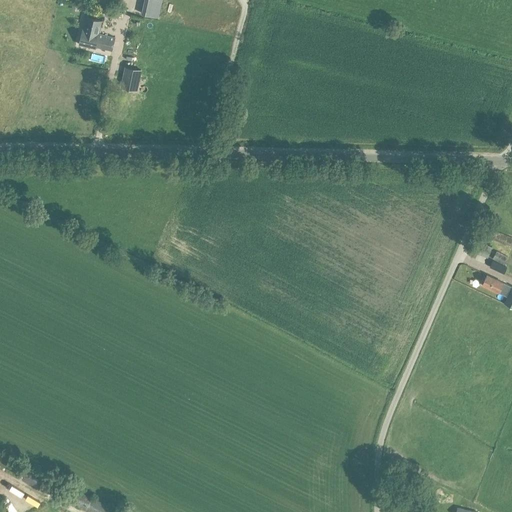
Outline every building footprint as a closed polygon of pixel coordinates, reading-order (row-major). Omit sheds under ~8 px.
[(162,3),(144,0),(143,0),(141,14),(159,18),(162,3)] [(86,18),(84,29),(83,29),(80,45),(95,48),(95,47),(112,51),(115,37),(99,34),(102,21),(86,18)] [(141,70),(126,67),(122,87),(137,91),(141,70)] [(128,117),(129,105),(115,104),(115,116),(128,117)] [(482,235),(511,246),(511,237),(485,227),(482,235)] [(482,261),(488,244),(478,240),(471,256),(482,261)] [(509,257),(505,255),(497,251),(492,259),(505,265),(509,257)] [(490,268),(504,275),(508,267),(493,261),(490,268)] [(511,286),(503,283),(487,276),(482,285),(498,293),(507,297),(504,304),(511,307),(511,286)] [(61,500),(88,511),(103,511),(107,503),(68,486),(61,500)]
